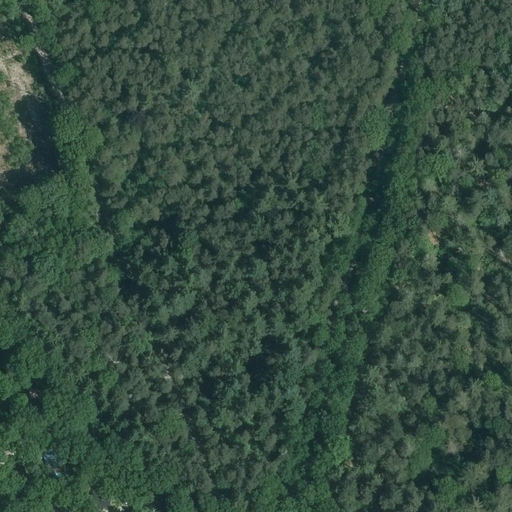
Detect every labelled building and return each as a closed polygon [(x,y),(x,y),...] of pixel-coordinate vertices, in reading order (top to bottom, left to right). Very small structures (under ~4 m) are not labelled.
[(48,403),(49,391),(29,389),(29,395),(26,395),(25,398),(28,399),(28,400),(48,403)] [(90,447),(98,442),(95,437),(90,429),(82,434),(90,447)] [(55,448),(41,456),(51,473),(65,466),(55,448)] [(22,467),(13,472),(22,488),(30,483),(22,467)] [(91,506),(90,510),(92,510),(103,511),(106,494),(101,494),(100,498),(92,497),(91,506)]
